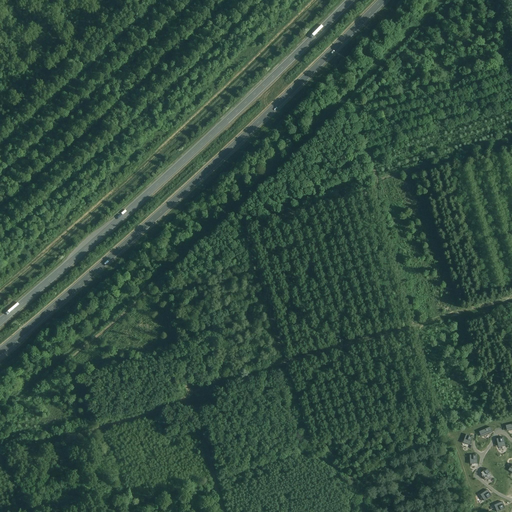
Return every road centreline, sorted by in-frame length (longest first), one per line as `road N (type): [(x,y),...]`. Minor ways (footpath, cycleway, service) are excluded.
road 1 (trunk): [(0,351),(170,204),(382,0)]
road 2 (trunk): [(350,0),(155,187),(0,321)]
road 3 (track): [(225,511),(201,409),(212,385),(511,297)]
